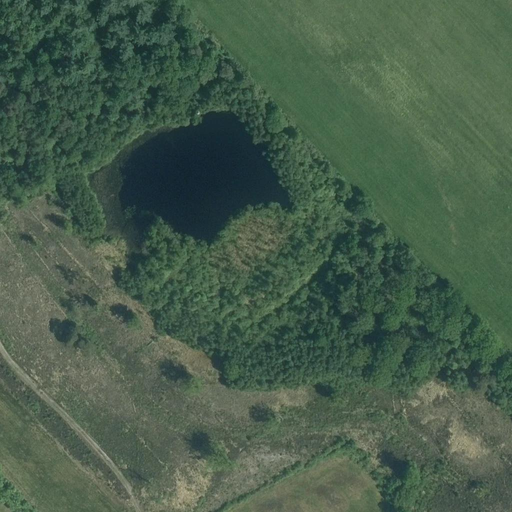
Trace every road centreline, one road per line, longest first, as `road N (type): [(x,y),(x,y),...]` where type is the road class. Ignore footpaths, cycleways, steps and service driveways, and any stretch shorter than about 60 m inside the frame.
road 1 (track): [(120,476),(185,508),(208,504),(318,432),(358,422),(393,430),(425,451),(487,511)]
road 2 (track): [(0,341),(145,511)]
